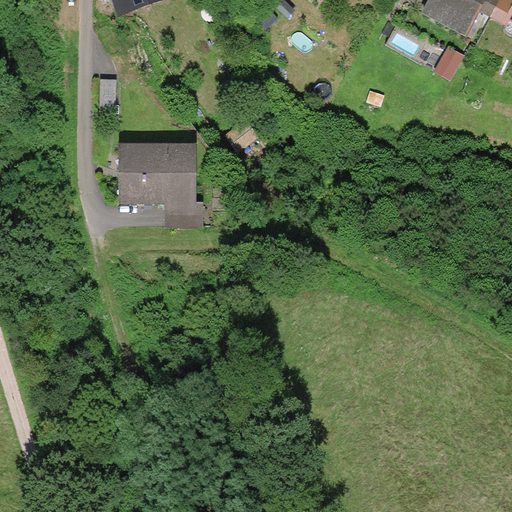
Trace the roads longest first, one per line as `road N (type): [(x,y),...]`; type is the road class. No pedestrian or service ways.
road 1 (track): [(92,231),(372,253),(511,336)]
road 2 (unknown): [(199,0),(247,75),(288,119),(311,134),(387,149)]
